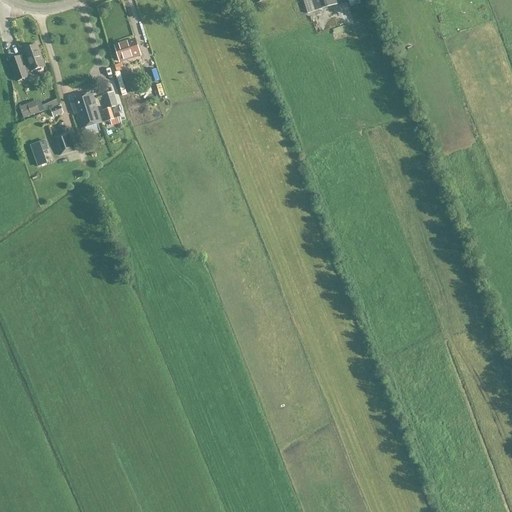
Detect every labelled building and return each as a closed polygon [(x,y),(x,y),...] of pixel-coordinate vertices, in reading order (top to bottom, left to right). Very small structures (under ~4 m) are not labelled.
[(338,5),(336,0),(303,0),(307,14),(338,5)] [(348,27),(355,24),(349,5),(342,7),(348,27)] [(303,27),(308,36),(314,33),(309,24),(303,27)] [(334,34),(347,31),(345,25),(332,28),(334,34)] [(140,55),(135,40),(115,47),(120,62),(140,55)] [(23,50),(25,56),(20,58),(20,57),(10,61),(18,82),(28,78),(24,67),(29,66),(31,72),(45,67),(43,61),(37,45),(23,50)] [(76,98),(70,100),(74,113),(75,112),(81,130),(85,128),(87,135),(100,131),(100,132),(100,131),(98,124),(102,123),(92,93),(76,98)] [(103,96),(107,110),(103,112),(106,122),(121,118),(113,93),(103,96)] [(43,112),(59,106),(57,99),(40,104),(43,112)] [(21,111),(24,119),(39,113),(36,105),(21,111)] [(56,115),(63,113),(61,107),(51,111),(54,118),(57,117),(56,115)] [(60,156),(75,150),(68,133),(53,138),(60,156)] [(45,141),(31,147),(38,167),(47,164),(42,152),(48,150),(45,141)] [(61,166),(65,174),(70,172),(66,164),(61,166)]
